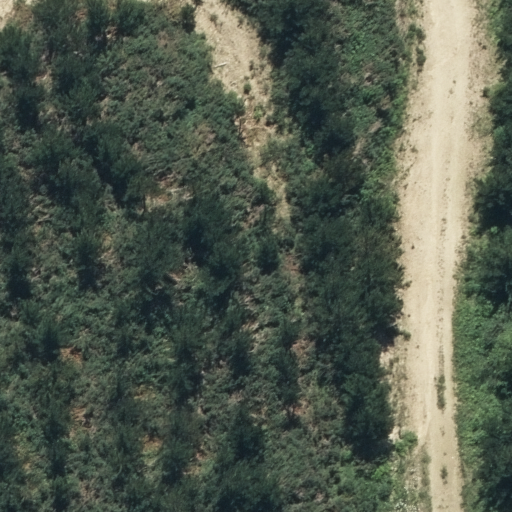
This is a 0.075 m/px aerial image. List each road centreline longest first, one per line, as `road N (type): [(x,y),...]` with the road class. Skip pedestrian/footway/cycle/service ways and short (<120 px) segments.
road 1 (track): [(205,0),(247,37),(278,107),(313,418),(347,511)]
road 2 (track): [(456,511),(432,351),(452,0)]
